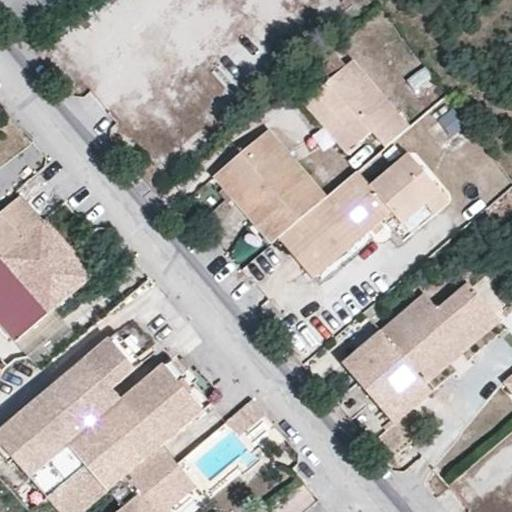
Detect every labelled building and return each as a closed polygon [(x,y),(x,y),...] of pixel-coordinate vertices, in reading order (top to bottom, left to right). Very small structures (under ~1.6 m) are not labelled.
[(381,147),(406,125),(351,57),(313,90),(355,141),(370,131),(381,147)] [(424,65),(406,77),(418,92),(435,80),(424,65)] [(342,152),(355,141),(313,90),(299,101),(342,152)] [(267,130),(212,176),(268,244),(274,238),(323,197),(267,130)] [(356,167),(323,197),(274,238),(308,279),(380,222),(393,212),(402,222),(438,193),(407,156),(370,184),(356,167)] [(449,205),(438,193),(402,222),(393,212),(380,222),(400,245),(449,205)] [(0,257),(4,254),(43,222),(21,196),(0,213),(0,257)] [(43,222),(4,254),(53,312),(92,278),(43,222)] [(4,254),(0,257),(0,323),(17,343),(53,312),(4,254)] [(476,335),(496,318),(467,282),(436,308),(423,292),(343,362),(395,422),(430,391),(423,382),(411,366),(446,335),(452,341),(469,327),(476,335)] [(452,341),(446,335),(411,366),(423,382),(476,335),(469,327),(452,341)] [(176,359),(125,401),(116,389),(147,364),(121,333),(4,429),(40,471),(47,465),(63,484),(86,465),(108,491),(125,478),(139,495),(123,509),(119,511),(168,511),(197,488),(164,447),(213,405),(176,359)] [(226,417),(238,432),(266,409),(254,395),(226,417)] [(63,484),(47,465),(40,471),(56,491),(63,484)] [(139,495),(125,478),(108,491),(123,509),(139,495)]
